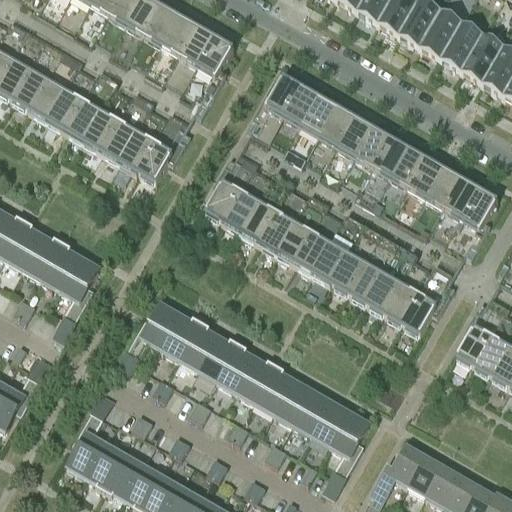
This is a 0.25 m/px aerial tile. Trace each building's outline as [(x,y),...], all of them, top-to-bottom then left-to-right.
[(75,0),(72,7),(89,18),(99,0),(75,0)] [(99,0),(89,18),(107,28),(123,0),(99,0)] [(123,0),(107,28),(125,38),(141,9),(125,0),(123,0)] [(319,0),(335,9),(339,0),(319,0)] [(355,21),(367,0),(339,0),(335,9),(355,21)] [(367,0),(355,21),(376,33),(395,0),(367,0)] [(397,45),(419,7),(406,0),(395,0),(376,33),(397,45)] [(419,7),(397,45),(418,57),(440,19),(419,7)] [(159,19),(141,9),(125,38),(143,48),(159,19)] [(177,30),(159,19),(143,48),(160,58),(177,30)] [(439,69),(461,31),(440,19),(418,57),(439,69)] [(195,40),(177,30),(160,58),(178,69),(195,40)] [(461,31),(439,69),(460,81),(482,43),(461,31)] [(178,69),(196,79),(214,47),(213,46),(211,49),(195,40),(178,69)] [(481,93),(502,55),(482,43),(460,81),(481,93)] [(233,58),(214,47),(196,79),(208,86),(189,120),(200,126),(226,82),(221,79),(233,58)] [(511,60),(502,55),(481,93),(501,105),(511,86),(511,60)] [(0,89),(11,70),(0,63),(0,89)] [(0,89),(0,102),(12,109),(29,81),(11,70),(0,89)] [(12,109),(30,120),(46,91),(29,81),(12,109)] [(282,129),(301,97),(282,86),(270,107),(264,104),(246,138),(257,144),(270,121),(282,129)] [(511,111),(511,86),(501,105),(511,111)] [(64,101),(46,91),(30,120),(38,124),(36,127),(46,133),(64,101)] [(282,129),(300,139),(318,107),(301,97),(282,129)] [(46,133),(64,143),(82,111),(64,101),(46,133)] [(336,117),(318,107),(300,139),(318,149),(336,117)] [(100,122),(82,111),(64,143),(81,154),(100,122)] [(354,127),(336,117),(318,149),(336,159),(354,127)] [(118,132),(100,122),(81,154),(99,164),(118,132)] [(336,159),(353,170),(370,141),(363,137),(364,134),(354,127),(336,159)] [(135,142),(118,132),(99,164),(117,174),(135,142)] [(166,160),(153,153),(137,181),(155,192),(167,172),(172,175),(190,144),(179,137),(166,160)] [(353,170),(371,180),(388,151),(370,141),(353,170)] [(153,153),(135,142),(117,174),(127,180),(129,177),(137,181),(153,153)] [(371,180),(389,190),(405,161),(388,151),(371,180)] [(389,190),(407,200),(423,171),(405,161),(389,190)] [(205,220),(223,231),(240,202),(228,195),(241,173),(229,166),(211,197),(217,200),(205,220)] [(407,200),(424,211),(441,182),(423,171),(407,200)] [(424,211),(442,221),(459,192),(441,182),(424,211)] [(442,221),(460,231),(478,199),(477,198),(475,202),(459,192),(442,221)] [(497,210),(478,199),(460,231),(472,238),(459,261),(471,267),(490,234),(484,231),(497,210)] [(258,213),(240,202),(223,231),(231,236),(229,239),(239,245),(258,213)] [(239,245),(257,255),(276,223),(258,213),(239,245)] [(257,255),(275,265),(293,233),(276,223),(257,255)] [(0,228),(0,266),(3,268),(24,231),(16,226),(14,230),(3,224),(0,228)] [(3,268),(21,278),(40,245),(30,239),(32,236),(24,231),(3,268)] [(275,265),(293,275),(311,243),(293,233),(275,265)] [(293,275),(310,286),(329,254),(311,243),(293,275)] [(21,278),(40,289),(61,253),(53,248),(51,251),(40,245),(21,278)] [(40,289),(58,300),(77,267),(67,261),(69,258),(61,253),(40,289)] [(346,264),(329,254),(310,286),(321,291),(322,288),(330,293),(346,264)] [(511,281),(511,255),(497,282),(508,289),(511,281)] [(330,293),(348,303),(364,274),(346,264),(330,293)] [(77,267),(58,300),(72,307),(61,326),(64,328),(54,346),(63,351),(93,299),(87,296),(97,279),(77,267)] [(348,303),(365,313),(382,284),(364,274),(348,303)] [(365,313),(383,323),(400,294),(382,284),(365,313)] [(430,312),(417,305),(401,334),(419,344),(431,324),(436,327),(454,296),(443,289),(430,312)] [(383,323),(401,334),(417,305),(400,294),(383,323)] [(19,326),(28,311),(21,307),(12,322),(19,326)] [(28,311),(19,326),(25,330),(34,314),(28,311)] [(456,365),(475,376),(491,347),(479,340),(492,318),(480,311),(462,342),(468,345),(456,365)] [(160,358),(180,324),(160,312),(150,331),(144,328),(114,380),(123,385),(133,367),(136,369),(147,350),(160,358)] [(160,358),(179,369),(200,331),(192,327),(190,330),(180,324),(160,358)] [(179,369),(198,379),(217,345),(207,339),(209,336),(200,331),(179,369)] [(198,379),(217,390),(238,353),(230,348),(228,351),(217,345),(198,379)] [(475,376),(492,386),(509,357),(491,347),(475,376)] [(217,390),(235,401),(255,367),(244,361),(246,358),(238,353),(217,390)] [(10,369),(17,373),(25,358),(19,354),(10,369)] [(511,393),(511,359),(509,357),(492,386),(510,396),(511,393)] [(0,401),(0,438),(3,441),(15,421),(20,424),(50,372),(42,367),(31,385),(28,384),(17,402),(4,394),(0,401)] [(235,401),(254,412),(275,375),(267,370),(265,373),(255,367),(235,401)] [(254,412),(273,423),(292,388),(282,382),(284,379),(275,375),(254,412)] [(158,405),(167,390),(160,386),(151,402),(158,405)] [(273,423),(292,434),(313,396),(305,392),(303,395),(292,388),(273,423)] [(167,390),(158,405),(164,409),(173,394),(167,390)] [(292,434),(310,444),(330,410),(319,404),(321,401),(313,396),(292,434)] [(66,476),(85,488),(106,452),(92,445),(103,426),(100,424),(110,406),(102,401),(72,454),(77,457),(66,476)] [(195,427),(204,412),(198,408),(189,423),(195,427)] [(310,444),(329,455),(350,418),(342,413),(341,416),(330,410),(310,444)] [(204,412),(195,427),(202,431),(211,415),(204,412)] [(358,423),(350,418),(329,455),(342,463),(332,481),(335,483),(324,502),(333,506),(363,454),(358,451),(368,432),(357,426),(358,423)] [(137,442),(146,426),(139,423),(130,438),(137,442)] [(146,426),(137,442),(143,445),(152,430),(146,426)] [(233,449),(242,433),(235,430),(226,445),(233,449)] [(242,433),(233,449),(239,453),(248,437),(242,433)] [(174,463),(183,448),(177,444),(168,460),(174,463)] [(183,448),(174,463),(181,467),(190,452),(183,448)] [(270,470),(279,455),(273,451),(264,467),(270,470)] [(124,463),(106,452),(85,488),(99,496),(101,493),(106,496),(124,463)] [(380,511),(394,488),(407,496),(424,465),(406,454),(392,478),(387,475),(370,504),(374,507),(371,511),(380,511)] [(279,455),(270,470),(277,474),(286,459),(279,455)] [(143,474),(124,463),(106,496),(121,505),(119,508),(123,510),(143,474)] [(407,496),(424,506),(442,475),(424,465),(407,496)] [(212,485),(221,470),(215,466),(206,481),(212,485)] [(221,470),(212,485),(219,489),(228,474),(221,470)] [(317,477),(310,473),(301,488),(308,492),(317,477)] [(146,511),(162,485),(143,474),(123,510),(126,511),(146,511)] [(424,506),(435,511),(444,511),(460,485),(442,475),(424,506)] [(171,511),(181,496),(162,485),(146,511),(171,511)] [(467,511),(477,496),(460,485),(444,511),(467,511)] [(249,507),(258,491),(252,488),(243,503),(249,507)] [(258,491),(249,507),(256,511),(265,495),(258,491)] [(196,511),(199,507),(181,496),(171,511),(196,511)] [(491,511),(497,503),(496,502),(494,505),(477,496),(467,511),(491,511)] [(497,503),(491,511),(505,511),(507,509),(497,503)]
